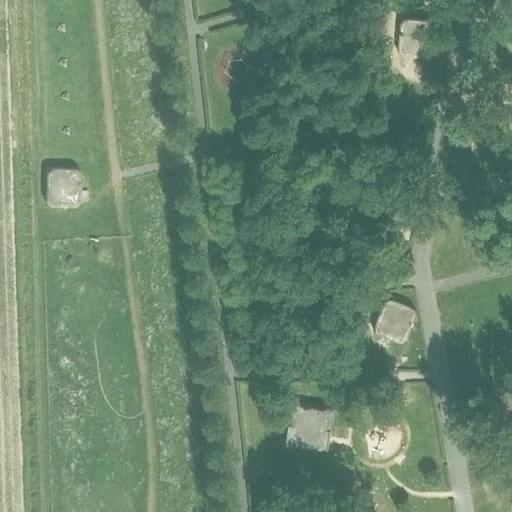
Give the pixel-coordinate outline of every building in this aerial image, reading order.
[(436,24),(408,23),(405,27),(404,54),(410,60),(433,63),(440,56),(442,31),(436,24)] [(377,226),(389,179),(324,163),(312,209),(377,226)] [(48,203),(52,204),(71,205),(75,203),(79,200),(80,195),(81,175),(79,171),(76,167),(71,165),(52,165),(48,167),(46,169),(45,173),(44,195),(45,199),(48,203)] [(388,299),(384,302),(375,326),(375,330),(378,333),(397,341),(402,340),(406,337),(416,314),(416,310),(415,307),(412,306),(394,298),(388,299)] [(296,413),(291,447),(336,453),(339,418),(330,409),(305,406),(296,413)]
